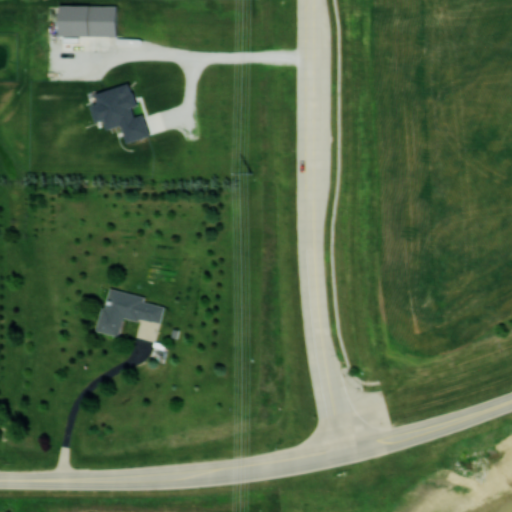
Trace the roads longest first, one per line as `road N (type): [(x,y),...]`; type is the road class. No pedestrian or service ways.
road 1 (tertiary): [(307,0),(311,289),(337,450)]
road 2 (secondary): [(337,450),(177,474),(0,477)]
road 3 (secondary): [(511,397),(337,450)]
